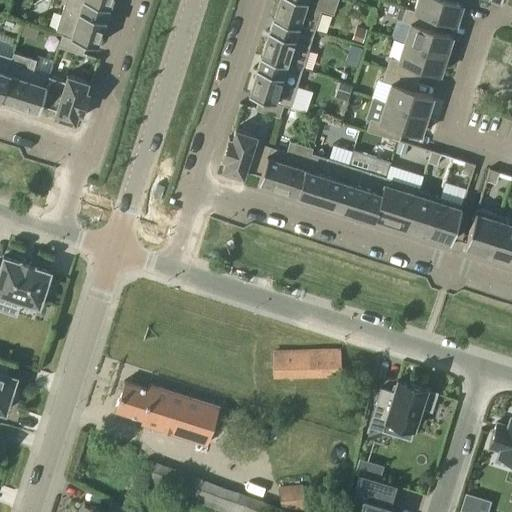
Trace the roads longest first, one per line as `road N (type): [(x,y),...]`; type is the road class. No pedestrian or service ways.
road 1 (residential): [(193,185),(511,285)]
road 2 (residential): [(168,266),(482,369)]
road 3 (tertiary): [(28,511),(112,248)]
road 4 (tertiary): [(112,248),(193,0)]
road 5 (residential): [(511,18),(487,11),(444,146),(483,158)]
road 6 (residential): [(251,0),(193,185)]
road 7 (residential): [(138,0),(89,154)]
road 8 (residential): [(436,511),(482,369)]
